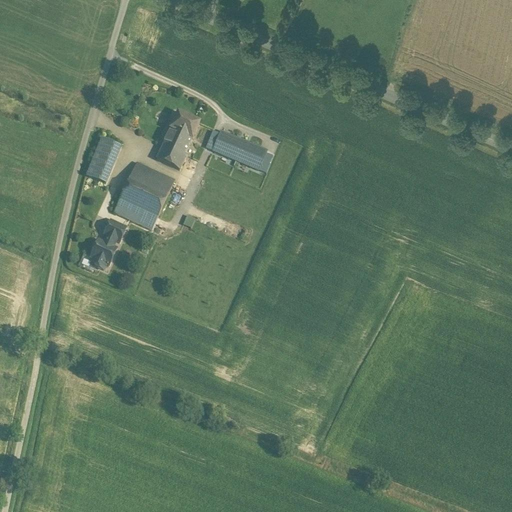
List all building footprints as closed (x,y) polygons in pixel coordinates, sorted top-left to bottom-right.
[(200,124),(178,114),(170,130),(171,131),(192,140),(192,141),(200,124)] [(184,156),(185,155),(192,140),(171,131),(163,146),(184,156)] [(266,152),(222,134),(214,152),(258,171),(263,161),(266,152)] [(121,148),(102,140),(87,177),(106,185),(121,148)] [(184,156),(163,146),(157,161),(179,171),(187,156),(185,155),(184,156)] [(120,201),(158,218),(175,182),(137,164),(120,201)] [(158,218),(120,201),(114,214),(152,232),(158,218)] [(184,226),(193,228),(196,218),(188,216),(184,226)] [(126,229),(110,222),(104,236),(107,238),(116,242),(120,243),(126,229)] [(113,249),(116,242),(107,238),(104,245),(99,242),(91,259),(97,262),(95,268),(104,272),(106,266),(109,267),(117,250),(113,249)] [(202,256),(202,251),(201,246),(199,242),(194,239),(189,238),(185,239),(180,242),(178,246),(177,251),(178,256),(181,260),(185,263),(190,264),(195,263),(199,260),(202,256)] [(91,266),(95,268),(97,262),(91,259),(84,256),(79,267),(89,271),(91,266)]
